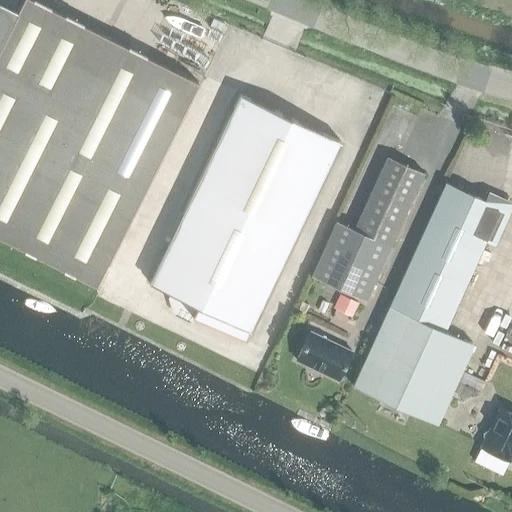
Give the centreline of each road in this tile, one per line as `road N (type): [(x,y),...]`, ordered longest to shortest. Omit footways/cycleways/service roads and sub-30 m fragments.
road 1 (secondary): [(269,511),(0,381)]
road 2 (tertiary): [(511,90),(274,0)]
